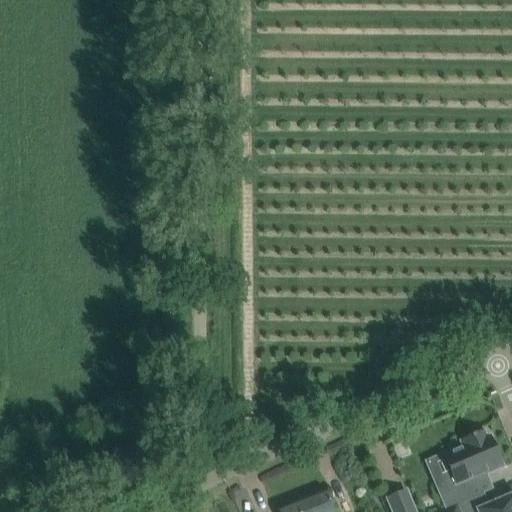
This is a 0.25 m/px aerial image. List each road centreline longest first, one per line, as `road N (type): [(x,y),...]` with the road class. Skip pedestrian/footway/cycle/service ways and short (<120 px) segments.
road 1 (track): [(197,482),(195,0)]
road 2 (residential): [(127,511),(492,359)]
